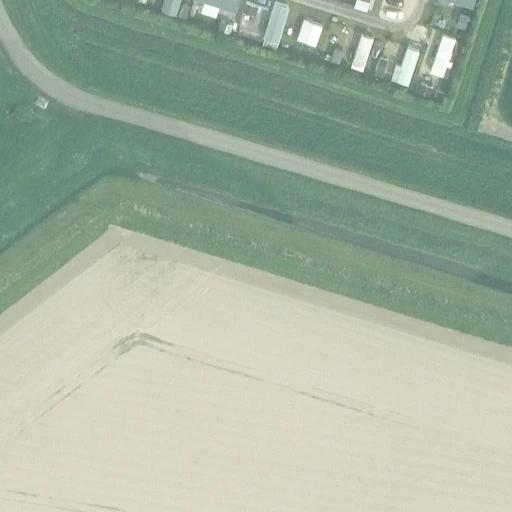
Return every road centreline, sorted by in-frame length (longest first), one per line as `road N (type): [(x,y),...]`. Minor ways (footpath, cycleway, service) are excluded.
road 1 (unclassified): [(511,232),(59,95),(29,72),(0,23)]
road 2 (unknown): [(419,0),(409,22),(384,29),(296,0)]
